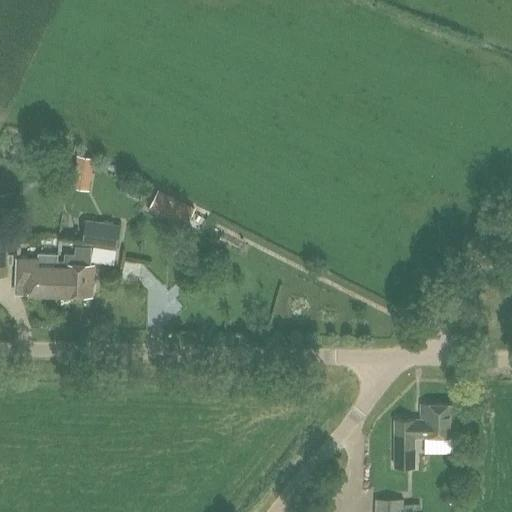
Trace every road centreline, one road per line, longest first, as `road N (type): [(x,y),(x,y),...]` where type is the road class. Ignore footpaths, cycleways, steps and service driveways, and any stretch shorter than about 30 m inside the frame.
road 1 (unclassified): [(402,358),(0,350)]
road 2 (unclassified): [(402,358),(272,511)]
road 3 (unclassified): [(402,358),(511,229)]
